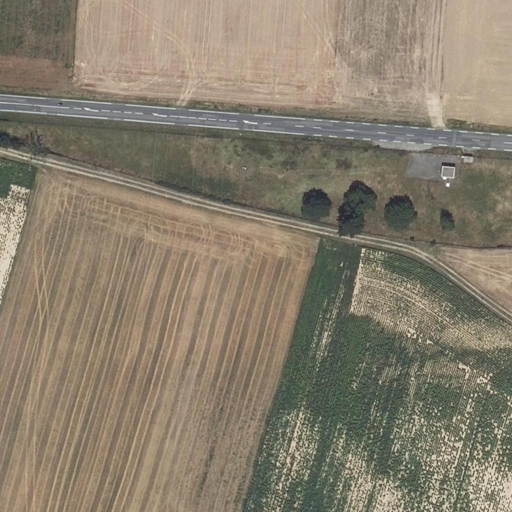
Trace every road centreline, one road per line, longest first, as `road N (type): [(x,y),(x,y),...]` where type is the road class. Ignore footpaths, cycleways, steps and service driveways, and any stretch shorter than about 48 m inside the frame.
road 1 (track): [(0,150),(406,247),(511,314)]
road 2 (secondary): [(511,142),(0,102)]
